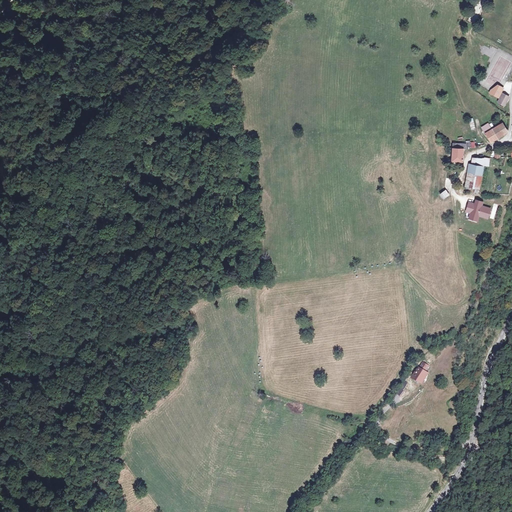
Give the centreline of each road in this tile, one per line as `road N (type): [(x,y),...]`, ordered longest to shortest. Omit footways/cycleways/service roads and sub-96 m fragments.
road 1 (track): [(256,289),(403,268),(437,304),(460,305),(451,187),(468,153),(478,151)]
road 2 (tertiary): [(511,310),(490,354),(471,448),(428,511)]
